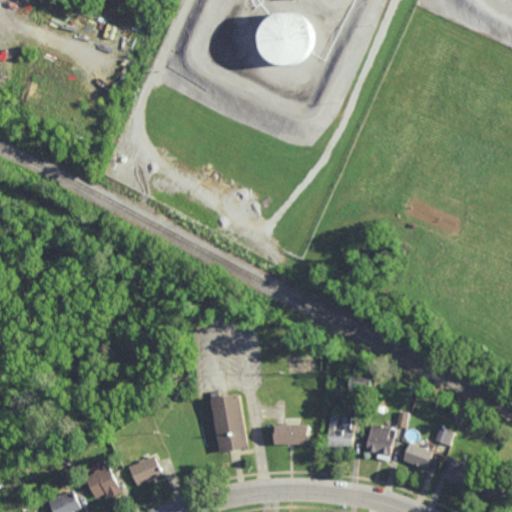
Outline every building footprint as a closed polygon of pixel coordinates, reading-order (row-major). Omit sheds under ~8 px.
[(285,65),(280,63),(274,60),(271,57),(267,51),(264,46),(264,36),(265,29),(268,23),(272,18),(278,14),(285,12),(292,11),(299,13),(306,16),(311,20),(316,28),(317,35),(317,43),(315,50),(313,53),(310,58),(306,60),(299,64),(294,65),(285,65)] [(369,393),(348,391),(350,375),(371,377),(369,393)] [(222,449),(214,394),(242,390),(250,445),(222,449)] [(406,426),(397,424),(401,410),(410,412),(406,426)] [(355,446),(331,444),(335,413),(353,415),(352,427),(357,428),(355,446)] [(277,441),(277,422),(311,422),(311,440),(277,441)] [(391,459),(378,457),(379,451),(368,449),(373,423),(397,428),(391,459)] [(447,442),(436,438),(441,426),(451,430),(447,442)] [(497,440),(492,437),(495,430),(501,433),(497,440)] [(427,467),(405,458),(411,442),(434,450),(427,467)] [(144,483),(136,464),(158,454),(165,471),(155,476),(155,478),(144,483)] [(469,487),(460,483),(458,487),(445,482),(447,477),(446,476),(454,458),(478,468),(469,487)] [(129,488),(114,496),(111,490),(102,495),(92,474),(100,470),(100,469),(106,466),(106,467),(116,462),(129,488)] [(511,493),(508,503),(484,493),(492,474),(511,482),(511,493)] [(26,493),(24,486),(30,484),(33,491),(26,493)] [(59,511),(54,499),(78,487),(86,506),(76,510),(77,511),(59,511)]
